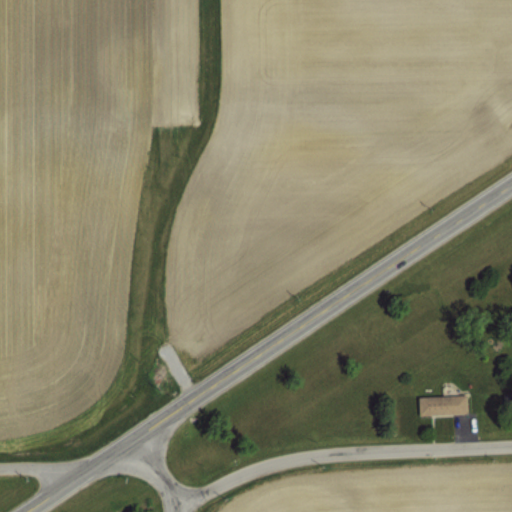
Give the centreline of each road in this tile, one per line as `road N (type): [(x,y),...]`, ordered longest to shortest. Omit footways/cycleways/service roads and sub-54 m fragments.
road 1 (primary): [(26,511),(511,188)]
road 2 (residential): [(185,501),(265,462),(511,445)]
